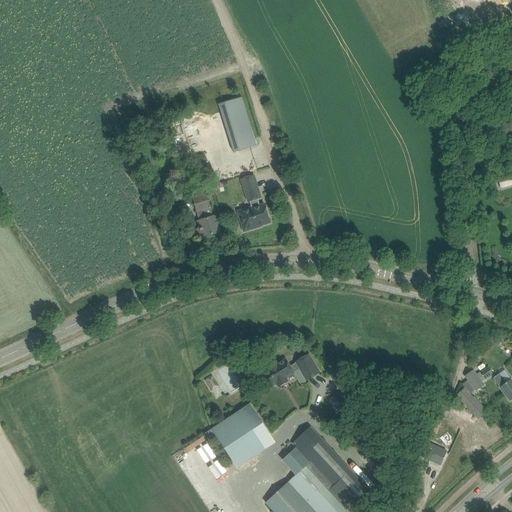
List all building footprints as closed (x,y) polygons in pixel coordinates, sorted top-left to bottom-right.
[(511,0),(489,0),(496,11),(511,1),(511,0)] [(219,104),(234,153),(257,145),(242,97),(219,104)] [(501,188),(510,185),(511,184),(511,174),(498,179),(501,188)] [(251,207),(237,211),(243,231),(257,227),(257,226),(270,222),(264,204),(259,205),(257,198),(260,197),(257,189),(246,192),(248,200),(249,200),(251,207)] [(217,215),(214,216),(207,193),(192,197),(197,212),(199,212),(201,220),(197,221),(199,228),(196,230),(198,239),(221,232),(219,222),(217,215)] [(260,374),(269,390),(276,385),(278,388),(288,382),(287,378),(294,374),(293,372),(299,369),(306,381),(320,373),(309,354),(294,363),(294,364),(289,367),(285,360),(275,366),(273,362),(265,367),(267,370),(260,374)] [(480,373),(484,379),(493,373),(488,367),(480,373)] [(473,370),(464,375),(476,391),(484,386),(473,370)] [(500,374),(493,378),(509,401),(511,399),(511,381),(510,380),(506,383),(500,374)] [(212,376),(205,381),(211,391),(218,387),(212,376)] [(457,394),(464,403),(477,418),(484,412),(471,397),(464,388),(457,394)] [(339,401),(331,405),(336,414),(344,410),(351,406),(347,399),(340,403),(339,401)] [(488,435),(482,427),(477,422),(473,425),(468,420),(462,425),(467,430),(478,443),(483,439),(484,439),(486,437),(486,436),(488,435)] [(288,482),(316,511),(343,511),(367,491),(309,427),(302,434),(291,443),(309,463),(288,482)] [(205,435),(185,448),(188,452),(207,439),(208,440),(215,435),(211,429),(204,434),(205,435)] [(448,431),(439,438),(447,448),(456,441),(448,431)] [(429,443),(423,456),(441,464),(446,451),(429,443)] [(316,511),(288,482),(265,502),(274,511),(316,511)]
